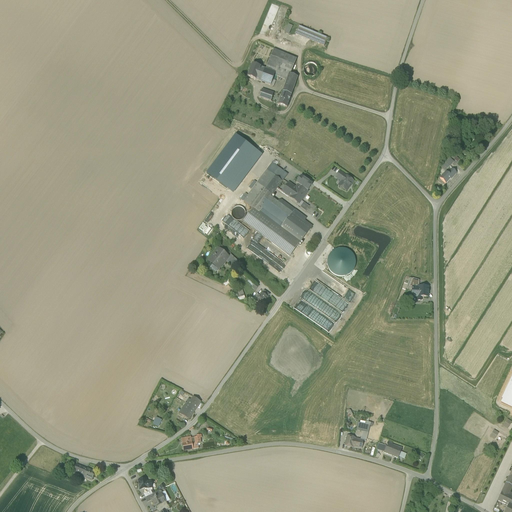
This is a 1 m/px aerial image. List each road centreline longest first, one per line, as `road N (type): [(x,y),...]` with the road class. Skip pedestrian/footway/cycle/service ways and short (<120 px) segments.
road 1 (unclassified): [(123,468),(194,423),(383,154)]
road 2 (unclassified): [(123,468),(281,442),(411,472)]
road 3 (unclassified): [(425,479),(435,438),(435,205)]
road 4 (unclassified): [(383,154),(420,0)]
road 5 (unclassified): [(2,406),(41,441),(123,468)]
